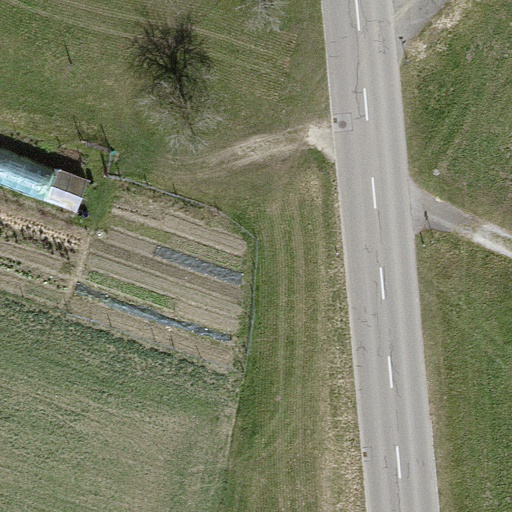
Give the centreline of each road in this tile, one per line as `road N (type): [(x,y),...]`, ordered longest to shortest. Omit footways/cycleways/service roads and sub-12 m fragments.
road 1 (tertiary): [(404,511),(361,23)]
road 2 (track): [(373,187),(511,248)]
